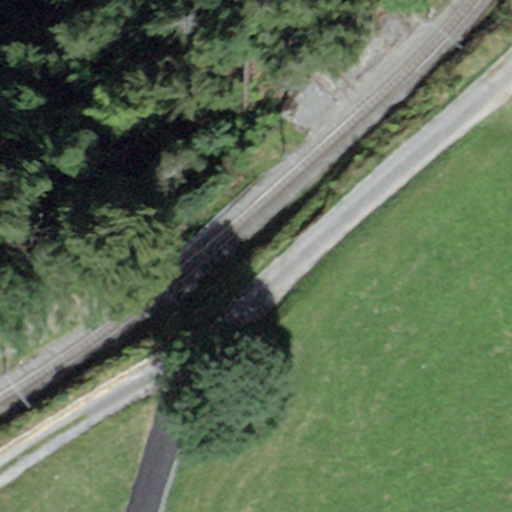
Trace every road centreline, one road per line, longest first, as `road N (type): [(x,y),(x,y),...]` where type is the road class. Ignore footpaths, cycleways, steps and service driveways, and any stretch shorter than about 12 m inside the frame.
road 1 (track): [(511,73),(372,190),(236,324)]
road 2 (track): [(236,324),(0,472)]
road 3 (track): [(143,511),(174,411),(236,324)]
